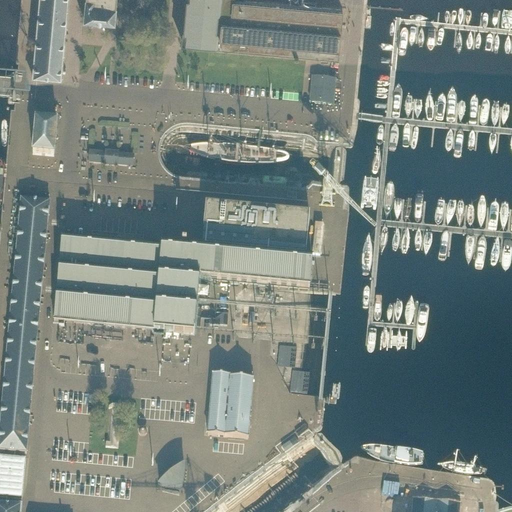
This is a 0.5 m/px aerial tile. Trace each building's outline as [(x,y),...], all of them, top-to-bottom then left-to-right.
[(65,72),(66,65),(63,65),(68,0),(39,0),(33,76),(61,78),(62,71),(65,72)] [(85,0),(84,18),(115,20),(115,0),(85,0)] [(185,0),(182,40),(186,40),(295,50),(294,51),(298,52),(298,51),(338,54),(342,6),(271,0),(185,0)] [(118,33),(117,40),(166,44),(167,30),(124,27),(124,33),(118,33)] [(333,106),(336,81),(313,79),(310,104),(333,106)] [(54,158),(57,124),(36,122),(34,139),(33,156),(54,158)] [(203,145),(184,150),(204,159),(220,163),(251,167),(276,167),(288,163),(290,161),(290,158),(288,156),(278,152),(257,148),(226,145),(203,145)] [(118,155),(118,154),(106,153),(106,154),(91,153),(90,157),(90,163),(105,164),(105,166),(117,167),(117,165),(133,167),(133,162),(134,157),(118,155)] [(50,203),(22,200),(21,200),(0,430),(0,451),(27,454),(50,203)] [(262,211),(262,212),(206,206),(202,251),(186,250),(187,248),(182,247),(182,249),(167,248),(143,245),(144,238),(136,238),(99,234),(93,233),(92,240),(68,238),(62,238),(54,322),(59,323),(84,325),(153,332),(161,332),(195,336),(200,280),(310,290),(313,262),(305,261),(306,253),(310,216),(262,211)] [(320,257),(324,225),(316,224),(312,256),(320,257)] [(281,363),(293,364),(294,343),(282,343),(281,363)] [(293,389),(305,389),(307,368),(295,368),(293,389)] [(230,379),(230,378),(213,376),(208,436),(213,437),(248,440),(253,381),(230,379)] [(119,449),(122,406),(113,405),(109,408),(109,409),(110,410),(108,443),(106,443),(106,448),(119,449)] [(298,445),(297,443),(295,440),(289,444),(289,443),(282,448),(286,454),(293,448),(298,445)] [(0,497),(23,500),(26,460),(0,457),(0,497)] [(282,501),(307,480),(305,475),(300,469),(293,472),(286,470),(280,472),(262,488),(264,492),(261,501),(235,511),(270,511),(281,503),(285,511),(289,509),(294,506),(299,502),(300,498),(294,496),(282,501)] [(181,496),(184,470),(155,493),(181,496)] [(382,476),(381,495),(393,495),(394,477),(382,476)] [(414,500),(412,511),(460,511),(462,505),(414,500)] [(0,511),(21,511),(22,506),(0,503),(0,511)]
